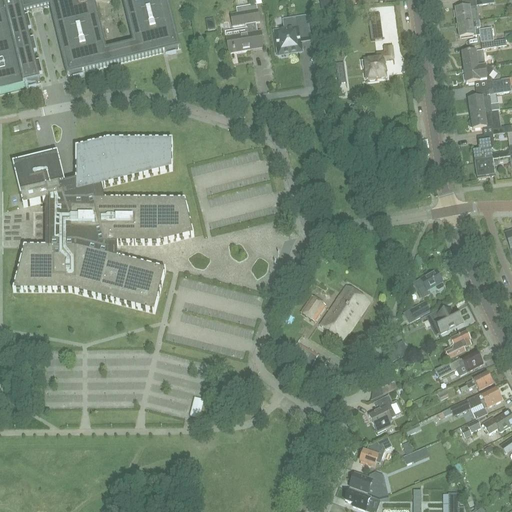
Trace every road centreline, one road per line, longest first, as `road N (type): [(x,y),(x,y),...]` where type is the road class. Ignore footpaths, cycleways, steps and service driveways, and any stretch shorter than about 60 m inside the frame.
road 1 (residential): [(309,238),(275,140),(252,130),(131,96),(16,118)]
road 2 (residential): [(0,433),(253,427),(288,391)]
road 3 (tertiary): [(450,210),(414,0)]
road 4 (residential): [(288,391),(262,371),(260,356),(301,241),(309,238)]
road 5 (tertiary): [(511,359),(450,210)]
road 6 (residential): [(309,238),(450,210)]
road 7 (residential): [(327,416),(360,397),(393,311)]
